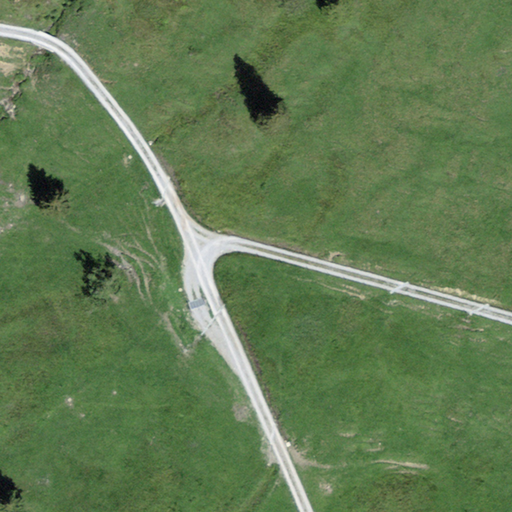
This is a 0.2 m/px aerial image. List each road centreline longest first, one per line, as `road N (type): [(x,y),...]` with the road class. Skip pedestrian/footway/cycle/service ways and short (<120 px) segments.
road 1 (track): [(179,216),(215,240),(511,317)]
road 2 (track): [(307,511),(179,216)]
road 3 (track): [(179,216),(23,17),(0,9)]
